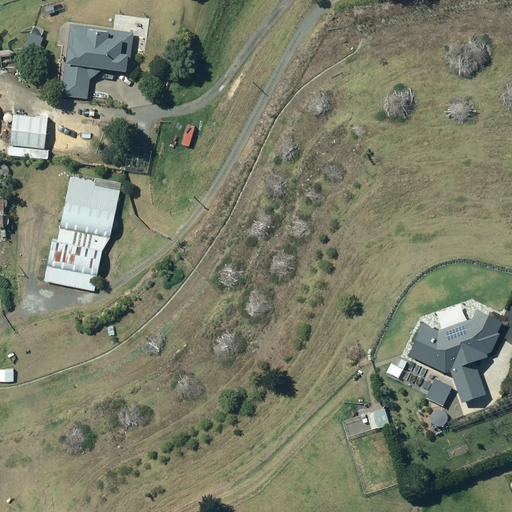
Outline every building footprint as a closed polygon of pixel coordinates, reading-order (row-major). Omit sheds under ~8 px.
[(115,28),(114,37),(101,35),(102,28),(65,23),(60,62),(63,62),(60,94),(86,98),(88,79),(98,69),(123,72),(124,64),(129,65),(133,30),(115,28)] [(47,113),(2,111),(0,146),(0,153),(44,157),(47,113)] [(61,203),(114,211),(120,180),(93,175),(93,180),(66,175),(61,203)] [(114,211),(61,203),(54,241),(102,250),(103,244),(108,245),(114,211)] [(102,250),(54,241),(49,240),(42,281),(95,290),(102,250)] [(419,318),(401,357),(450,377),(459,405),(486,396),(476,365),(486,360),(499,337),(495,335),(501,325),(479,313),(474,320),(442,331),(440,335),(432,332),(435,325),(419,318)] [(381,408),(339,421),(345,440),(387,427),(381,408)]
